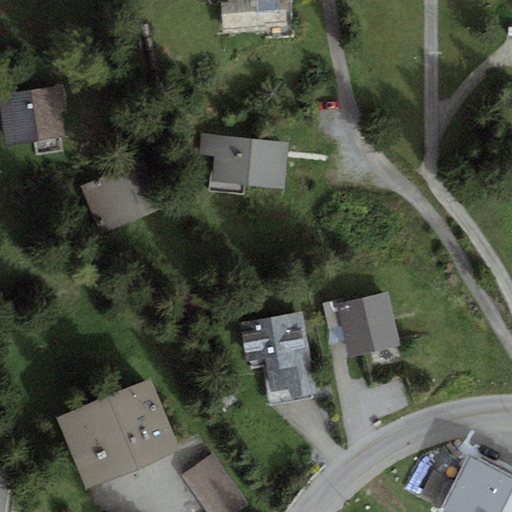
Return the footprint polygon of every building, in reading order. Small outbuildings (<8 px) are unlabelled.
[(292,0),(228,0),(229,1),(222,1),(224,33),(267,30),(268,39),(295,37),(292,0)] [(63,86),(0,94),(0,107),(6,146),(70,137),(63,86)] [(288,143),(202,134),(199,155),(215,157),(213,181),(284,188),(288,143)] [(141,160),(80,187),(101,236),(162,209),(141,160)] [(402,345),(388,292),(338,303),(337,299),(322,303),(328,329),(342,326),(349,357),(402,345)] [(319,395),(303,310),(239,322),(246,361),(265,357),(274,404),(319,395)] [(181,449),(151,378),(57,417),(87,488),(181,449)] [(236,511),(249,504),(213,453),(181,475),(207,511),(236,511)] [(435,468),(418,500),(442,511),(511,511),(511,478),(471,458),(460,481),(435,468)] [(5,511),(11,469),(0,467),(0,511),(5,511)]
